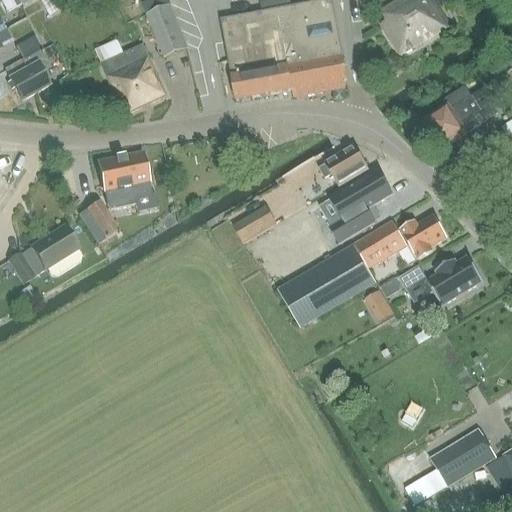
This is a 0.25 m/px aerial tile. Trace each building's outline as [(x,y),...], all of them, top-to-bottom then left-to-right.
[(17,0),(22,9),(37,0),(17,0)] [(227,51),(232,78),(235,102),(293,91),(348,81),(343,58),(342,59),(331,1),(291,9),(289,0),(282,0),(260,4),(262,14),(222,22),(227,51)] [(433,0),(400,0),(373,16),(400,59),(447,32),(452,26),(442,12),(433,0)] [(171,7),(170,8),(146,17),(164,59),(188,50),(171,7)] [(0,33),(0,50),(2,49),(0,45),(10,40),(5,31),(0,33)] [(34,38),(15,48),(23,62),(42,52),(35,39),(34,38)] [(125,117),(167,98),(143,45),(100,65),(125,117)] [(27,70),(8,81),(20,105),(50,89),(42,75),(39,70),(49,64),(43,51),(42,52),(23,62),(27,70)] [(481,127),(499,116),(483,92),(472,100),(464,88),(446,100),(448,105),(422,122),(426,128),(423,132),(428,141),(434,141),(441,152),(481,127)] [(366,171),(368,170),(354,149),(325,166),(326,167),(321,170),(327,180),(331,177),(339,189),(342,187),(345,186),(345,185),(367,171),(366,171)] [(109,212),(153,203),(144,154),(96,163),(105,208),(109,212)] [(330,201),(343,223),(331,231),(341,248),(368,230),(375,225),(366,212),(391,197),(377,173),(330,201)] [(97,247),(119,232),(100,203),(78,217),(97,247)] [(277,226),(267,211),(266,209),(232,230),(243,247),(277,226)] [(371,236),(353,247),(368,272),(408,248),(417,263),(433,254),(431,251),(447,242),(433,218),(417,228),(415,225),(398,235),(391,224),(371,236)] [(44,272),(45,274),(49,279),(57,280),(80,265),(81,259),(77,253),(80,251),(64,227),(29,250),(29,251),(22,256),(21,255),(8,262),(24,286),(35,280),(34,278),(44,272)] [(279,292),(277,293),(301,331),(376,286),(369,273),(368,272),(353,247),(318,268),(299,279),(279,292)] [(435,274),(438,277),(428,283),(419,268),(399,280),(414,306),(433,295),(441,309),(482,284),(468,259),(457,266),(454,262),(435,274)] [(479,433),(430,462),(447,490),(496,460),(479,433)] [(511,454),(487,471),(511,510),(511,454)]
